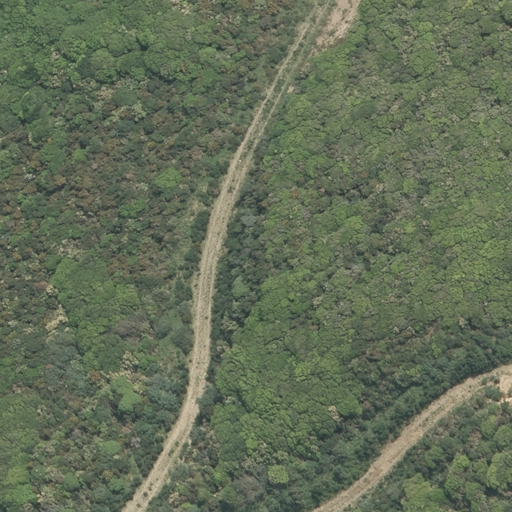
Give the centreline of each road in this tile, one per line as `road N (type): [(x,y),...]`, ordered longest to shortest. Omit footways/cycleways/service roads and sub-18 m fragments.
road 1 (track): [(327,0),(229,213),(176,459),(145,511)]
road 2 (track): [(347,511),(432,424),(511,367)]
